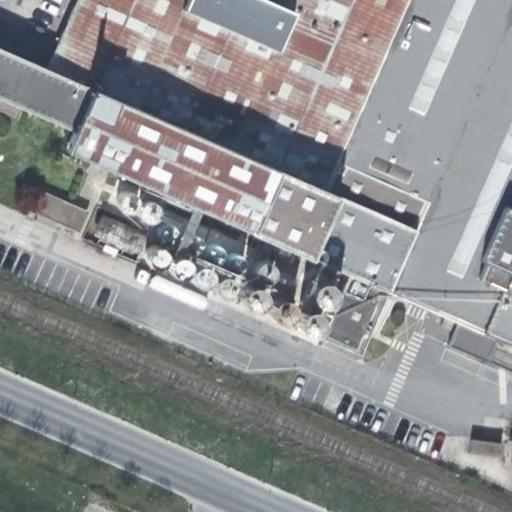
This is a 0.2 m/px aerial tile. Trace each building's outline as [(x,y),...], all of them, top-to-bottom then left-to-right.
[(0,47),(0,98),(23,108),(73,130),(64,150),(347,274),(319,337),(360,355),(387,292),(457,322),(446,345),(486,362),(495,339),(511,346),(511,0),(75,0),(45,68),(0,47)] [(0,98),(0,110),(18,119),(23,108),(0,98)] [(21,187),(20,216),(35,217),(36,187),(21,187)] [(45,196),(38,211),(77,229),(84,214),(45,196)] [(99,218),(99,236),(123,236),(123,218),(99,218)] [(168,223),(165,223),(162,223),(159,225),(157,228),(156,231),(156,235),(157,238),(160,240),(163,241),(167,241),(170,240),(172,238),(174,235),(174,231),(173,228),(171,225),(168,223)] [(195,235),(191,234),(188,234),(185,236),(183,239),(182,242),(182,246),(183,249),(186,251),(189,253),(193,253),(196,252),(199,249),(200,246),(201,243),(200,239),(198,236),(195,235)] [(216,244),(212,243),(209,244),(205,245),(203,248),(202,252),(202,255),(204,259),(207,261),(210,263),(214,263),(217,261),(220,259),(222,256),(222,252),(221,249),(219,246),(216,244)] [(157,244),(154,244),(152,244),(149,245),(147,247),(145,249),(144,252),(143,254),(143,257),(144,260),(146,262),(148,264),(150,266),(153,266),(156,266),(158,266),(161,264),(163,262),(164,260),(165,257),(166,255),(165,252),(164,249),(162,247),(160,245),(157,244)] [(236,252),(233,252),(229,252),(226,254),(224,257),(223,261),(223,264),(225,267),(227,270),(231,271),(234,271),(238,270),(240,268),(242,264),(242,261),(241,257),(239,254),(236,252)] [(180,255),(177,254),(175,255),(172,256),(170,257),(168,259),(167,262),(166,265),(166,268),(167,270),(169,273),(171,275),(173,276),(176,277),(179,277),(181,276),(184,275),(186,273),(187,270),(188,268),(189,265),(188,262),(187,260),(185,257),(183,256),(180,255)] [(203,264),(200,263),(197,264),(195,265),(192,266),(190,269),(189,271),(189,274),(189,277),(190,280),(191,282),(193,284),(196,285),(198,286),(201,286),(204,285),(207,284),(209,282),(210,280),(211,277),(211,274),(211,271),(210,269),(208,267),(206,265),(203,264)] [(226,274),(223,274),(220,274),(217,275),(215,277),(213,279),(212,281),(212,284),(212,287),(213,290),(214,292),(216,294),(218,295),(221,296),(224,296),(227,295),(229,294),(231,292),(233,290),(234,287),(234,284),(233,282),(232,279),(230,277),(228,275),(226,274)] [(325,280),(322,280),(318,280),(316,281),(313,283),(311,285),(309,288),(309,291),(309,294),(310,297),(312,300),(314,302),(317,304),(320,305),(323,305),(326,304),(329,302),(331,300),(333,298),(334,295),(334,291),(334,288),(332,286),(330,283),(328,281),(325,280)] [(254,284),(251,284),(248,284),(245,285),(242,287),(240,289),(239,292),(238,295),(239,298),(240,302),(241,304),(244,306),(246,308),(249,309),(252,309),(256,308),(258,307),(261,304),(262,302),(263,299),(264,296),(263,293),(262,290),(260,287),(257,285),(254,284)] [(283,297),(280,296),(277,297),(274,298),(272,299),(270,302),(268,305),(268,308),(268,311),(269,314),(270,316),(273,318),(275,320),(278,320),(281,321),(284,320),(287,318),(289,316),(291,314),(292,311),(292,308),(292,305),(290,302),(288,300),(286,298),(283,297)] [(312,308),(309,308),(306,308),(303,309),(300,311),(298,314),(297,317),(296,320),(296,323),(297,326),(299,329),(301,331),(304,332),(307,333),(310,333),(314,333),(316,331),(319,329),(320,326),(321,323),(322,320),(321,317),(320,314),(318,311),(315,309),(312,308)]
